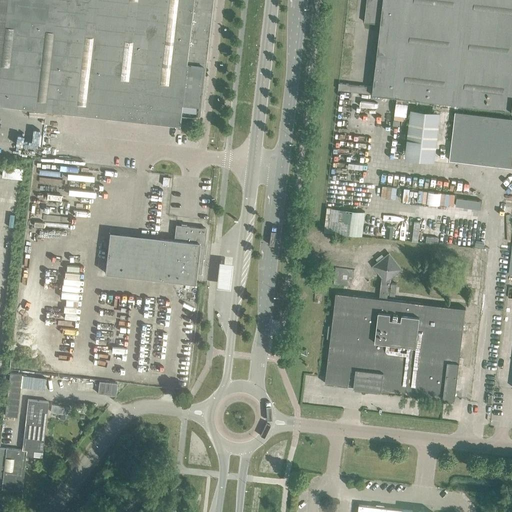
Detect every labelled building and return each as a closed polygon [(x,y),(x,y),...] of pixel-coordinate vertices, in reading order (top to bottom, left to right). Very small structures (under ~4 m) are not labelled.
[(180,113),(183,113),(199,115),(211,0),(0,0),(0,104),(178,125),(180,113)] [(338,90),(511,110),(511,0),(366,0),(364,22),(380,24),(373,87),(339,83),(338,90)] [(511,118),(454,112),(449,160),(511,168),(511,163),(511,118)] [(2,166),(1,175),(21,177),(22,168),(2,166)] [(195,272),(201,273),(206,228),(185,226),(186,224),(181,224),(181,226),(175,225),(174,239),(109,232),(104,273),(194,283),(195,272)] [(378,389),(455,398),(465,308),(386,299),(387,294),(389,295),(394,296),(396,284),(388,283),(389,279),(401,269),(389,254),(373,266),(382,276),(379,298),(335,293),(325,383),(362,387),(362,391),(377,393),(378,389)] [(232,264),(218,263),(215,288),(229,289),(232,264)] [(333,285),(352,287),(354,270),(335,267),(333,285)] [(9,373),(4,415),(16,417),(21,375),(9,373)] [(99,381),(97,393),(115,395),(117,383),(99,381)] [(2,478),(1,489),(22,491),(26,455),(33,456),(42,457),(42,451),(48,401),(27,399),(22,450),(6,448),(3,471),(2,471),(2,472),(3,472),(2,478)]
